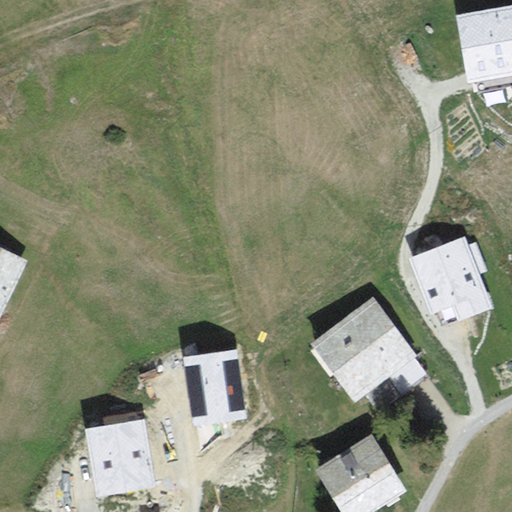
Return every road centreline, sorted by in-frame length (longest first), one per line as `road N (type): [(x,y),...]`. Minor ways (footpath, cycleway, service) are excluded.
road 1 (residential): [(422,511),(458,435),(511,403)]
road 2 (track): [(0,44),(123,0)]
